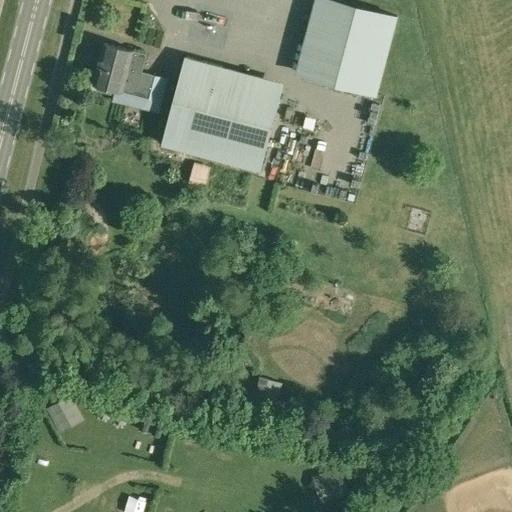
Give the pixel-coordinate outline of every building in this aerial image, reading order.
[(338,0),(324,0),(304,75),(377,94),(397,16),(338,0)] [(110,93),(112,88),(148,98),(155,74),(142,70),(146,53),(104,42),(93,83),(98,85),(97,89),(110,93)] [(186,56),(163,144),(259,170),(281,90),(220,73),(222,65),(186,56)] [(215,162),(210,190),(241,195),(246,167),(215,162)] [(208,177),(192,173),(189,183),(205,187),(208,177)] [(91,391),(87,411),(101,414),(105,394),(91,391)] [(142,423),(146,405),(132,402),(128,420),(142,423)] [(166,413),(164,432),(185,435),(188,416),(166,413)] [(210,424),(205,443),(224,448),(229,429),(210,424)] [(340,472),(320,473),(321,492),(341,491),(340,472)] [(20,494),(15,511),(36,511),(39,498),(20,494)]
